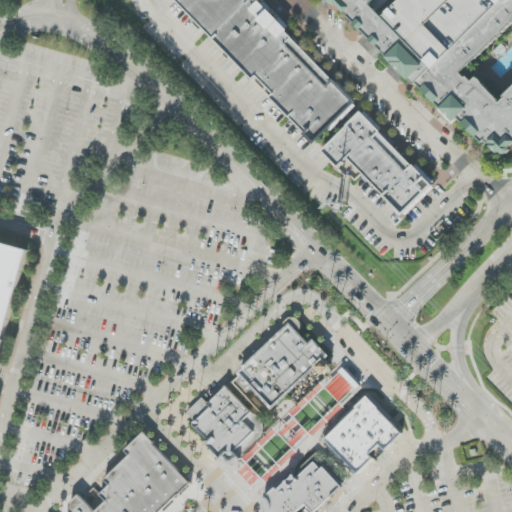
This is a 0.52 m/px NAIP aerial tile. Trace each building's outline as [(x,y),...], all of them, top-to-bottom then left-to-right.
[(176,0),(253,80),(257,77),(274,94),(270,97),(316,144),(359,102),(338,81),(337,82),(335,80),(334,80),(317,63),(318,62),(294,37),(293,38),(287,31),(288,30),(287,29),(289,26),(264,0),(262,2),(260,1),(258,2),(256,0),(176,0)] [(511,152),(511,0),(334,0),(453,124),(462,117),(503,161),(511,152)] [(322,151),(339,168),(348,158),(365,175),(362,178),(367,182),(369,180),(395,207),(393,209),(400,216),(402,214),(403,215),(404,214),(406,216),(434,189),(432,187),(434,185),(432,184),(435,182),(417,164),(415,166),(414,165),(413,166),(381,133),(382,132),(381,131),(383,129),(365,111),(363,112),(362,111),(347,125),(348,126),(322,151)] [(0,511),(0,242),(29,250),(4,340),(6,340),(3,352),(5,353),(2,363),(4,363),(0,376),(0,511)] [(315,339),(330,356),(326,361),(331,367),(323,374),(317,368),(274,411),(271,409),(264,414),(234,383),(241,376),(239,373),(286,328),(285,323),(291,318),(298,318),(302,323),(303,330),(300,332),(310,343),(315,339)] [(359,386),(345,371),(327,388),(341,403),(359,386)] [(222,461),(207,444),(210,441),(198,428),(196,428),(194,426),(194,423),(196,421),(188,413),(203,398),(208,403),(210,401),(210,402),(226,388),(225,387),(227,385),(253,413),(253,414),(255,414),(257,415),(260,419),(263,423),(264,426),(264,429),(262,435),(258,441),(254,446),(248,452),(242,456),(242,458),(240,459),(239,462),(236,463),(233,464),(229,464),(225,463),(222,461)] [(325,440),(342,423),(339,421),(369,392),(394,418),(391,421),(403,434),(386,451),(379,444),(369,455),(374,461),(358,475),(325,440)] [(163,511),(193,484),(154,444),(155,443),(145,432),(126,451),(131,456),(105,480),(110,486),(101,495),(108,501),(97,511),(95,511),(80,495),(71,503),(71,511),(163,511)] [(267,511),(265,510),(264,508),(263,505),(263,502),(264,499),(265,498),(267,497),(276,488),(278,490),(295,474),(299,478),(315,462),(321,470),(325,467),(343,487),(315,511),(313,511),(306,504),(297,511),(267,511)] [(106,499),(94,490),(86,501),(98,510),(106,499)]
